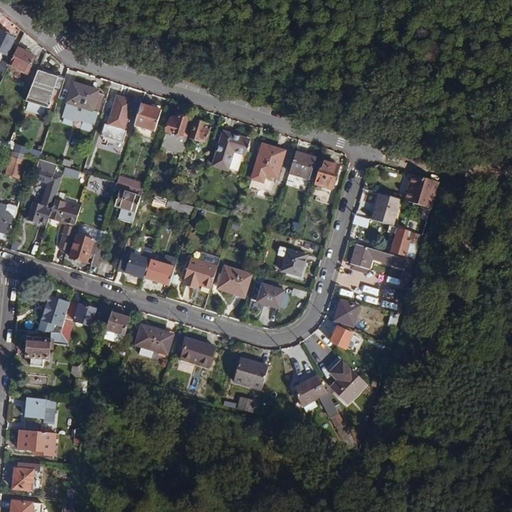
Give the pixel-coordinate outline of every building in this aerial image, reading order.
[(19,38),(1,29),(0,30),(0,52),(9,57),(19,38)] [(37,57),(17,48),(9,65),(27,74),(37,57)] [(0,63),(0,70),(4,73),(9,64),(2,60),(0,63)] [(65,79),(38,71),(26,102),(29,103),(27,110),(43,116),(46,108),(49,109),(55,90),(61,92),(65,79)] [(100,90),(72,82),(66,103),(72,105),(72,108),(83,111),(84,108),(98,113),(104,96),(99,94),(100,90)] [(134,101),(117,96),(108,126),(125,131),(134,101)] [(151,107),(142,104),(135,125),(155,131),(163,108),(152,105),(151,107)] [(190,120),(176,115),(174,119),(171,118),(170,121),(168,120),(165,131),(184,137),(190,120)] [(208,125),(197,121),(192,135),(207,140),(211,128),(208,127),(208,125)] [(251,140),(224,132),(213,166),(228,170),(229,168),(239,171),(244,154),(246,155),(251,140)] [(15,144),(13,150),(26,154),(28,148),(15,144)] [(273,194),(277,179),(286,152),(263,144),(249,188),(258,191),(262,190),(273,194)] [(13,151),(8,149),(3,165),(8,166),(13,151)] [(27,155),(15,152),(13,151),(8,166),(5,175),(19,179),(27,155)] [(316,158),(297,152),(290,174),(308,180),(316,158)] [(341,167),(322,161),(315,184),(333,190),(341,167)] [(66,167),(53,163),(52,169),(64,173),(66,167)] [(78,179),(80,172),(66,167),(64,173),(63,175),(78,179)] [(52,209),(56,198),(63,177),(41,170),(38,180),(49,183),(41,206),(52,209)] [(431,209),(439,182),(413,175),(407,197),(399,195),(398,199),(401,200),(431,209)] [(143,191),(117,183),(115,190),(119,191),(115,206),(129,211),(126,218),(134,221),(143,191)] [(398,199),(399,195),(384,191),(383,194),(398,199)] [(394,227),(401,200),(398,199),(383,194),(380,194),(372,220),(389,225),(394,227)] [(169,199),(156,195),(154,201),(167,205),(169,199)] [(67,252),(82,206),(56,198),(52,209),(49,219),(66,224),(63,234),(64,234),(59,250),(67,252)] [(194,207),(169,199),(167,205),(166,208),(192,215),(194,207)] [(0,233),(8,236),(14,218),(15,219),(19,208),(7,205),(6,207),(0,204),(0,233)] [(370,219),(356,215),(353,225),(367,229),(370,219)] [(416,262),(424,235),(394,227),(389,225),(387,233),(396,235),(390,255),(416,262)] [(106,231),(103,229),(98,242),(93,258),(91,265),(98,266),(108,235),(106,231)] [(89,257),(93,258),(98,242),(77,235),(75,243),(73,242),(71,248),(73,249),(70,258),(87,263),(89,257)] [(262,246),(254,242),(250,253),(259,256),(262,246)] [(130,245),(126,244),(118,270),(132,274),(131,278),(136,281),(138,277),(144,279),(152,252),(152,251),(144,248),(141,257),(128,253),(130,245)] [(413,271),(416,262),(390,255),(357,245),(351,265),(369,270),(372,259),(405,269),(413,271)] [(288,249),(281,247),(279,254),(286,256),(288,249)] [(309,256),(288,249),(286,256),(281,271),(302,278),(309,256)] [(170,287),(178,259),(167,256),(165,264),(157,262),(160,255),(152,252),(144,279),(170,287)] [(212,289),(218,267),(191,259),(184,280),(185,281),(183,285),(198,290),(199,285),(200,282),(203,283),(203,286),(212,289)] [(252,276),(226,267),(218,289),(245,298),(252,276)] [(413,271),(405,269),(402,280),(409,282),(413,271)] [(385,274),(384,280),(398,285),(400,279),(385,274)] [(285,292),(264,284),(258,302),(280,309),(285,292)] [(43,318),(42,332),(44,332),(51,333),(51,340),(54,340),(54,344),(68,346),(61,334),(66,319),(71,301),(72,298),(63,295),(56,319),(43,318)] [(97,309),(71,301),(66,319),(75,321),(92,326),(97,309)] [(359,307),(342,301),(336,321),(354,326),(359,307)] [(387,302),(386,308),(397,311),(398,305),(387,302)] [(130,318),(112,313),(104,339),(118,343),(121,335),(124,336),(130,318)] [(399,326),(399,314),(390,314),(390,326),(399,326)] [(61,334),(68,346),(75,321),(66,319),(61,334)] [(158,330),(142,324),(135,345),(168,356),(174,337),(158,331),(158,330)] [(354,335),(338,327),(331,342),(347,350),(347,349),(352,352),(359,338),(354,336),(354,335)] [(50,349),(53,349),(54,344),(54,340),(51,340),(43,340),(28,338),(27,358),(31,358),(30,367),(43,368),(44,360),(49,360),(50,349)] [(216,347),(206,344),(205,345),(188,340),(182,360),(209,368),(216,347)] [(260,364),(242,358),(234,382),(262,390),(268,370),(260,367),(260,364)] [(368,385),(343,361),(332,372),(339,380),(331,388),(348,405),(368,385)] [(339,414),(312,363),(306,366),(313,378),(294,389),(303,406),(321,397),(324,404),(323,404),(331,418),(339,414)] [(90,365),(88,373),(96,375),(98,368),(90,365)] [(198,375),(200,392),(209,391),(207,374),(198,375)] [(84,404),(87,376),(76,380),(75,393),(76,393),(75,403),(84,404)] [(56,401),(27,399),(26,417),(44,419),(45,410),(55,411),(56,401)] [(240,410),(253,413),(256,402),(243,399),(240,410)] [(339,414),(331,418),(336,428),(344,424),(339,414)] [(25,422),(24,431),(51,433),(51,424),(25,422)] [(24,431),(20,431),(18,449),(36,451),(36,454),(53,456),(56,434),(51,433),(24,431)] [(41,465),(19,463),(18,468),(16,468),(14,489),(32,490),(34,470),(40,471),(41,465)] [(31,511),(32,503),(12,502),(11,511),(31,511)]
